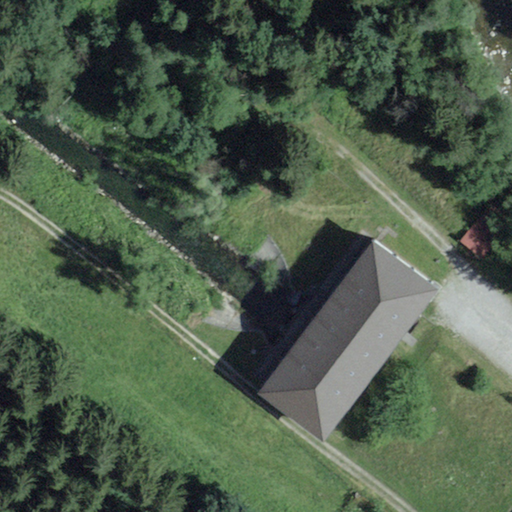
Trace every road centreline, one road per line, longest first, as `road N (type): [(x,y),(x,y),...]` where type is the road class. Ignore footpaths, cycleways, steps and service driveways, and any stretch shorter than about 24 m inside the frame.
road 1 (track): [(409,511),(0,191)]
road 2 (track): [(460,270),(341,152),(132,0)]
